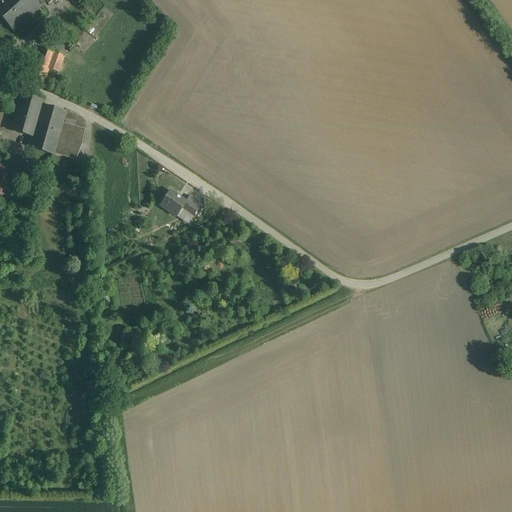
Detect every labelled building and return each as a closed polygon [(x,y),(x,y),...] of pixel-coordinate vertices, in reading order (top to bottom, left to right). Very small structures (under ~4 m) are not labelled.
[(0,0),(0,17),(13,32),(46,3),(43,0),(0,0)] [(53,53),(42,49),(35,67),(30,83),(42,87),(48,69),(58,73),(65,56),(54,52),(53,53)] [(35,67),(5,57),(0,71),(30,83),(35,67)] [(43,102),(21,96),(11,131),(33,137),(42,107),(43,102)] [(42,107),(33,137),(30,148),(54,155),(54,153),(62,125),(66,114),(42,107)] [(84,131),(62,125),(54,153),(75,159),(84,131)] [(9,167),(0,165),(0,194),(5,195),(9,167)] [(186,202),(170,192),(160,206),(176,217),(182,209),(193,217),(201,205),(189,197),(186,202)]
